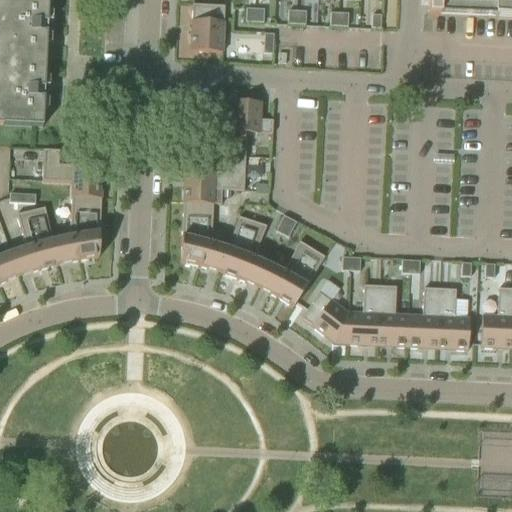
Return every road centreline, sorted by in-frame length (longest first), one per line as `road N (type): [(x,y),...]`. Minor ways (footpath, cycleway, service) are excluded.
road 1 (residential): [(511,394),(325,384),(233,327),(137,305)]
road 2 (residential): [(137,305),(149,0)]
road 3 (residential): [(137,305),(78,307),(0,334)]
